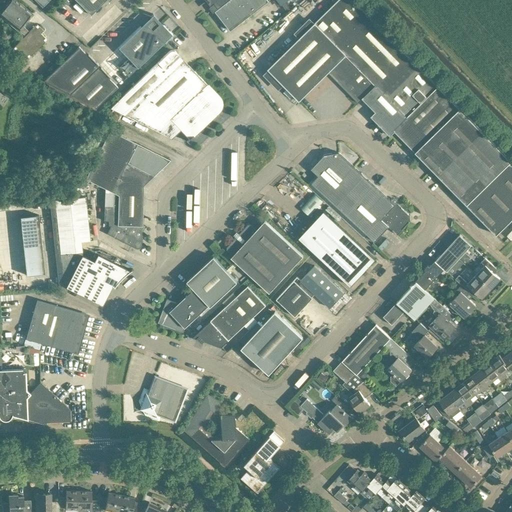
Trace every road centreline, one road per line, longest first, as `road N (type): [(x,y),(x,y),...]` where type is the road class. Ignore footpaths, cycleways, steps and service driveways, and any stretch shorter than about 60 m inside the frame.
road 1 (residential): [(111,330),(220,367),(258,394),(272,398),(287,387),(448,212),(353,127),(322,127),(292,147)]
road 2 (residential): [(159,272),(161,201),(257,102)]
road 3 (residential): [(159,272),(292,147)]
road 4 (residential): [(369,429),(511,321)]
road 5 (residential): [(481,511),(369,429)]
road 6 (residential): [(257,102),(176,0)]
road 7 (residential): [(101,455),(100,374),(111,330)]
